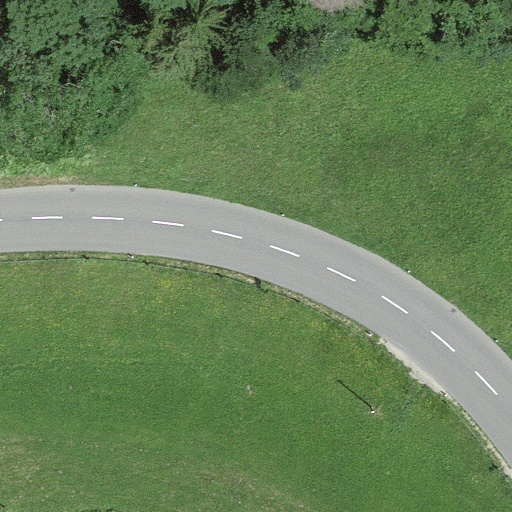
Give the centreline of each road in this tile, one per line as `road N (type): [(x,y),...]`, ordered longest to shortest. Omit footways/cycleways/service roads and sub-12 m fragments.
road 1 (primary): [(0,221),(146,222),(274,247),(407,313),(511,415)]
road 2 (track): [(0,111),(314,0)]
